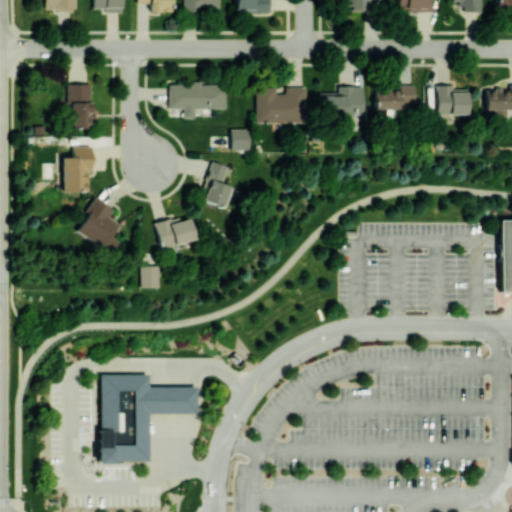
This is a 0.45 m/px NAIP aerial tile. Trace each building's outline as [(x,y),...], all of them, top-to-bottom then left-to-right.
[(72,0),(41,0),(42,9),(72,9),(72,0)] [(120,11),(120,0),(90,0),(90,7),(103,7),(103,11),(120,11)] [(134,0),(134,2),(147,2),(147,10),(170,11),(170,0),(134,0)] [(217,0),(181,0),(181,10),(218,11),(217,0)] [(267,0),(233,0),(234,10),(268,10),(267,0)] [(350,10),(378,9),(378,0),(341,0),(342,5),(350,5),(350,10)] [(429,10),(429,0),(396,0),(397,9),(429,10)] [(479,0),(450,0),(450,3),(470,3),(471,11),(479,11),(479,0)] [(90,82),(66,82),(67,127),(91,127),(90,82)] [(224,83),(166,82),(166,108),(181,108),(181,116),(193,116),(193,107),(224,108),(224,83)] [(318,91),(318,117),(362,116),(361,82),(336,82),(336,91),(318,91)] [(466,113),(466,88),(451,88),(451,83),(434,84),(435,114),(466,113)] [(373,88),(372,107),(404,108),(404,100),(412,100),(413,84),(397,84),(397,89),(373,88)] [(304,86),(283,86),(283,92),(274,92),(274,86),(253,86),(254,122),(304,121),(304,86)] [(511,86),(483,86),(483,108),(511,109),(511,86)] [(228,148),(247,148),(247,127),(228,127),(228,148)] [(87,145),(70,145),(70,156),(59,156),(60,190),(88,190),(87,145)] [(230,186),(220,182),(226,165),(210,159),(196,198),(223,207),(230,186)] [(112,208),(94,196),(73,229),(109,253),(117,240),(110,235),(118,222),(107,215),(112,208)] [(152,222),(158,246),(194,238),(188,214),(152,222)] [(511,223),(501,223),(501,296),(511,296),(511,223)] [(157,286),(157,265),(139,264),(139,286),(157,286)] [(198,413),(198,385),(149,385),(149,373),(102,373),(101,428),(100,428),(100,445),(98,445),(98,462),(114,462),(114,461),(150,461),(150,412),(198,413)]
